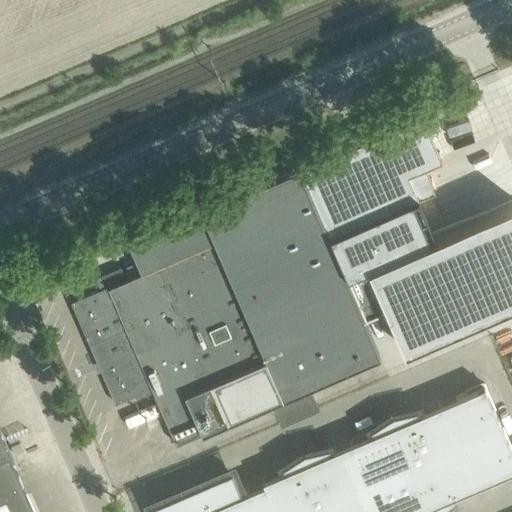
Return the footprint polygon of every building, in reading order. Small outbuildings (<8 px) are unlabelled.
[(328,173),(393,353),(471,324),(406,145),(328,173)] [(378,352),(297,165),(200,207),(201,210),(146,234),(158,262),(70,300),(114,402),(134,393),(135,397),(143,394),(141,390),(151,386),(175,442),(378,352)] [(441,400),(459,442),(501,424),(484,382),(441,400)] [(391,412),(412,462),(459,442),(441,400),(418,410),(416,406),(392,412),(391,412)] [(352,438),(370,480),(412,462),(391,412),(369,426),(371,430),(352,438)] [(511,448),(501,424),(459,442),(477,484),(511,468),(511,448)] [(0,511),(34,511),(0,432),(0,511)] [(303,450),(324,500),(370,480),(352,438),(330,448),(328,444),(303,449),(303,450)] [(477,484),(459,442),(412,462),(434,511),(455,498),(454,493),(477,484)] [(261,477),(263,481),(276,511),(294,511),(324,500),(303,450),(302,450),(281,464),(283,468),(261,477)] [(432,511),(434,511),(412,462),(370,480),(383,511),(432,511)] [(276,511),(263,481),(240,490),(231,468),(220,473),(220,472),(218,472),(219,473),(201,481),(201,480),(199,480),(200,482),(182,489),(181,488),(180,489),(181,490),(163,497),(162,496),(161,497),(161,498),(150,503),(154,511),(276,511)] [(383,511),(370,480),(324,500),(329,511),(383,511)] [(329,511),(324,500),(294,511),(329,511)]
